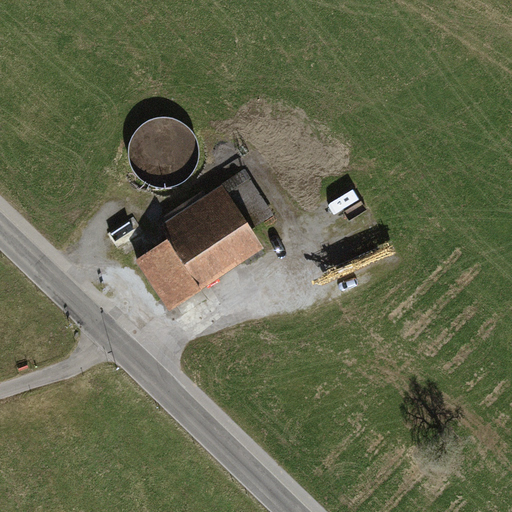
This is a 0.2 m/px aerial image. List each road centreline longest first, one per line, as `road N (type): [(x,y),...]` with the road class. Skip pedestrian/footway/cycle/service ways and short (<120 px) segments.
road 1 (secondary): [(0,228),(292,511)]
road 2 (track): [(0,390),(121,346)]
